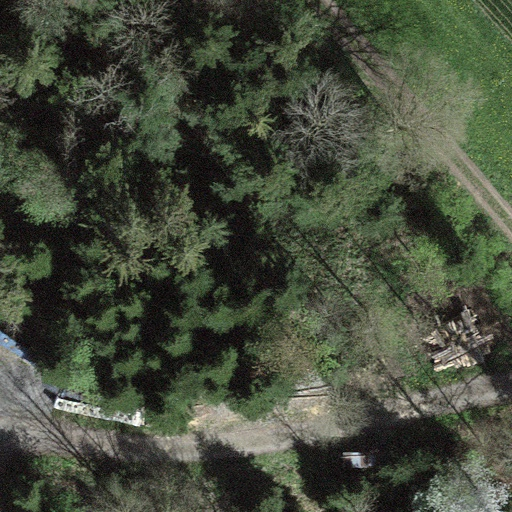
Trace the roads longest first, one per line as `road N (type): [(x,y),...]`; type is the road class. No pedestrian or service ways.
road 1 (track): [(0,434),(511,418)]
road 2 (track): [(511,207),(349,0)]
